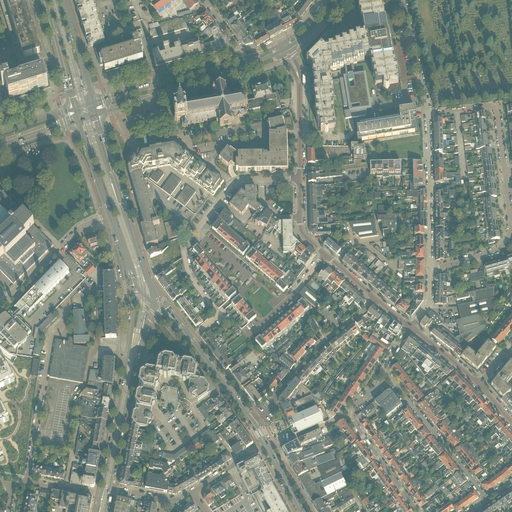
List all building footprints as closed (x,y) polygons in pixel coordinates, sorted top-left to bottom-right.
[(0,0),(0,2),(6,21),(8,29),(20,68),(48,60),(43,44),(42,41),(38,28),(36,29),(28,4),(30,3),(29,0),(0,0)] [(78,14),(80,19),(99,14),(94,0),(92,0),(88,1),(76,5),(77,10),(78,14)] [(148,0),(152,5),(151,6),(157,14),(156,14),(157,14),(176,0),(181,0),(191,12),(190,11),(195,8),(197,10),(200,8),(194,0),(148,0)] [(220,0),(221,2),(226,8),(232,4),(229,0),(220,0)] [(346,66),(346,64),(350,64),(351,64),(352,73),(353,77),(355,76),(354,66),(356,66),(356,62),(358,61),(359,63),(364,62),(363,58),(370,56),(372,66),(373,66),(375,80),(376,80),(377,84),(379,90),(381,92),(383,92),(385,89),(387,90),(385,93),(385,95),(386,96),(401,94),(399,83),(398,83),(397,73),(396,73),(393,59),(392,59),(389,38),(388,38),(386,24),(385,24),(384,17),(383,17),(382,10),(381,10),(380,6),(374,7),(373,2),(369,0),(367,3),(367,5),(358,6),(359,10),(360,10),(361,17),(362,16),(365,34),(355,36),(356,38),(353,38),(344,24),(306,62),(312,68),(313,68),(312,68),(315,84),(316,84),(317,87),(314,88),(316,95),(314,96),(317,111),(316,111),(318,127),(320,127),(321,132),(323,131),(327,134),(328,131),(334,131),(333,125),(334,124),(332,113),(333,113),(331,97),(332,97),(331,93),(335,93),(334,90),(333,90),(332,89),(334,89),(334,85),(333,85),(333,83),(340,82),(339,80),(331,81),(329,74),(333,73),(332,70),(339,69),(339,67),(343,67),(343,66),(344,66),(346,78),(348,77),(347,74),(346,66)] [(299,7),(298,9),(304,13),(309,7),(302,2),(301,4),(299,7)] [(241,18),(237,12),(238,11),(235,7),(230,11),(233,15),(226,20),(230,26),(241,18)] [(292,8),(286,11),(290,17),(291,16),(292,18),(294,17),(298,24),(302,21),(300,18),(294,10),(292,7),(292,8)] [(296,10),(295,12),(300,18),(304,13),(298,9),(297,10),(296,10)] [(290,17),(286,11),(279,15),(277,12),(272,15),(276,21),(277,21),(283,32),(298,24),(294,17),(292,18),(291,16),(290,17)] [(199,19),(202,23),(209,17),(206,13),(201,16),(200,15),(194,19),(196,22),(199,19)] [(83,28),(84,33),(103,28),(99,14),(80,19),(82,24),(81,24),(82,28),(83,28)] [(209,17),(202,23),(204,26),(200,29),(202,32),(214,23),(209,17)] [(150,31),(149,33),(151,39),(189,28),(182,19),(159,25),(160,28),(150,31)] [(231,27),(234,31),(241,26),(245,24),(244,22),(242,19),(231,27)] [(274,25),(271,27),(276,36),(283,32),(277,21),(276,21),(274,22),(275,24),(275,25),(274,25)] [(234,31),(238,36),(246,29),(246,28),(246,27),(246,26),(246,25),(246,24),(245,24),(241,27),(241,26),(234,31)] [(215,25),(203,33),(205,35),(206,34),(209,38),(210,38),(219,31),(215,25)] [(269,28),(265,30),(270,39),(276,36),(271,27),(269,28)] [(107,42),(103,28),(84,33),(86,38),(87,42),(89,47),(91,47),(97,45),(107,42)] [(246,29),(238,36),(241,41),(248,36),(245,33),(248,32),(248,31),(246,29)] [(225,40),(224,37),(223,37),(219,31),(210,38),(209,38),(201,45),(204,56),(208,55),(213,54),(217,53),(217,51),(219,50),(220,52),(224,51),(227,49),(225,40)] [(260,33),(258,34),(259,35),(259,37),(260,37),(263,43),(269,40),(266,35),(266,34),(265,33),(264,32),(264,31),(262,32),(261,32),(260,33)] [(253,37),(252,37),(253,38),(255,42),(257,46),(263,43),(260,37),(259,37),(259,35),(258,34),(253,37)] [(248,36),(241,41),(245,46),(253,44),(250,39),(252,38),(250,35),(248,36)] [(98,48),(95,49),(101,67),(103,67),(105,70),(109,69),(114,67),(114,68),(114,67),(119,66),(119,65),(123,64),(123,65),(124,64),(128,63),(129,63),(129,62),(132,61),(133,62),(133,61),(138,60),(142,58),(142,59),(143,59),(140,48),(142,47),(141,45),(140,40),(137,41),(136,37),(98,48)] [(197,39),(179,44),(184,62),(204,56),(201,45),(197,39)] [(184,62),(179,44),(152,52),(154,58),(155,64),(155,67),(156,67),(157,70),(184,62)] [(0,85),(0,87),(2,91),(5,101),(15,98),(17,98),(17,96),(48,86),(44,74),(46,73),(49,72),(47,68),(50,67),(48,60),(20,68),(2,74),(3,79),(4,80),(4,81),(2,81),(0,81),(0,85)] [(352,73),(347,74),(348,77),(346,78),(340,79),(339,78),(339,80),(340,82),(344,107),(359,105),(359,108),(344,111),(345,119),(365,116),(368,116),(366,104),(367,103),(368,103),(364,75),(355,76),(353,77),(352,73)] [(252,102),(250,110),(250,111),(264,108),(263,103),(262,100),(266,99),(267,102),(272,101),(272,104),(273,103),(275,110),(281,109),(277,95),(274,95),(273,94),(272,94),(269,84),(268,83),(264,84),(263,85),(263,86),(252,88),(255,100),(255,101),(252,102)] [(255,101),(255,100),(246,102),(244,100),(245,99),(245,98),(244,96),(243,96),(243,94),(244,94),(243,93),(243,94),(241,93),(242,92),(241,92),(241,93),(238,93),(238,92),(237,91),(237,92),(234,93),(233,92),(233,93),(233,94),(231,95),(229,92),(229,91),(228,92),(226,92),(225,89),(226,87),(225,88),(222,89),(221,86),(218,87),(218,89),(215,90),(214,89),(213,90),(214,90),(215,92),(213,92),(213,93),(213,94),(212,95),(211,94),(212,95),(212,98),(208,99),(207,97),(207,98),(207,99),(202,99),(202,98),(201,99),(201,100),(196,100),(196,99),(195,100),(196,101),(191,101),(190,100),(190,102),(185,102),(185,101),(185,102),(183,100),(182,100),(180,101),(180,100),(180,101),(179,103),(178,103),(179,103),(179,105),(178,105),(178,106),(179,105),(179,107),(178,107),(178,108),(178,109),(175,110),(175,108),(174,109),(174,110),(173,110),(175,121),(176,121),(176,122),(178,122),(177,121),(182,120),(182,122),(181,123),(182,123),(183,126),(182,126),(182,127),(183,126),(185,127),(184,128),(185,128),(185,127),(187,127),(187,128),(188,127),(187,127),(189,125),(189,124),(194,124),(194,125),(195,124),(194,123),(199,123),(199,124),(200,123),(200,122),(205,122),(205,123),(206,122),(206,121),(211,121),(211,122),(212,121),(211,120),(216,120),(216,122),(216,123),(217,124),(217,123),(220,122),(220,126),(220,127),(221,127),(231,125),(232,126),(233,125),(231,124),(231,121),(233,121),(234,121),(233,120),(234,118),(238,118),(237,118),(238,118),(242,117),(242,118),(242,117),(242,116),(245,115),(245,116),(246,115),(245,115),(246,113),(247,114),(247,113),(246,113),(246,111),(247,111),(246,110),(250,110),(252,102),(255,101)] [(360,128),(357,128),(358,137),(359,142),(360,141),(368,140),(371,139),(371,141),(376,140),(376,139),(379,138),(379,140),(384,139),(384,137),(387,137),(387,139),(392,138),(392,136),(395,136),(395,137),(400,137),(400,135),(403,134),(403,136),(419,134),(418,125),(415,126),(414,119),(413,116),(414,116),(416,115),(415,108),(412,108),(398,111),(399,111),(400,117),(400,118),(369,123),(366,124),(359,125),(360,128)] [(223,154),(219,159),(222,161),(221,161),(229,167),(231,164),(233,166),(236,168),(236,171),(239,171),(239,172),(248,172),(248,171),(251,171),(251,172),(251,171),(254,171),(254,172),(272,171),(272,170),(275,170),(275,172),(279,172),(279,171),(287,171),(287,170),(286,170),(286,168),(287,168),(287,150),(286,150),(286,147),(287,147),(287,146),(286,146),(286,144),(287,144),(287,134),(286,134),(286,131),(285,131),(283,123),(282,123),(282,120),(269,123),(269,126),(271,135),(269,135),(270,144),(271,147),(270,147),(271,147),(271,150),(270,150),(270,157),(267,157),(267,155),(263,156),(263,154),(254,154),(254,155),(251,155),(251,154),(250,154),(250,155),(248,155),(238,155),(230,149),(230,150),(227,148),(223,153),(223,152),(222,153),(223,154)] [(351,153),(353,153),(353,160),(364,160),(364,156),(366,156),(365,153),(364,153),(364,148),(362,148),(362,146),(360,146),(351,146),(351,153)] [(446,146),(434,147),(435,156),(440,156),(440,155),(446,155),(446,146)] [(174,147),(150,151),(150,153),(153,168),(169,166),(173,150),(174,147)] [(173,150),(169,166),(183,176),(184,174),(193,162),(174,147),(173,150)] [(131,175),(132,177),(142,174),(143,174),(146,170),(153,168),(150,151),(150,149),(137,151),(128,168),(130,176),(131,175)] [(310,149),(308,149),(308,163),(315,163),(315,162),(320,161),(320,157),(315,158),(315,149),(310,149)] [(337,152),(324,153),(325,163),(338,162),(337,152)] [(194,160),(193,162),(184,174),(198,185),(209,171),(199,164),(194,160)] [(342,166),(343,172),(367,169),(367,164),(361,164),(361,161),(353,161),(353,165),(342,166)] [(150,179),(157,184),(164,175),(159,171),(157,174),(154,173),(150,179)] [(213,174),(209,171),(198,185),(213,196),(224,182),(219,179),(216,177),(213,174)] [(334,173),(316,175),(308,176),(309,186),(316,186),(316,179),(335,177),(334,173)] [(142,174),(132,177),(131,177),(144,225),(141,226),(146,246),(158,243),(153,226),(159,224),(159,221),(156,222),(142,174)] [(161,190),(170,196),(181,182),(172,175),(161,190)] [(452,183),(452,185),(452,186),(452,187),(456,186),(461,185),(461,182),(460,176),(455,176),(455,179),(455,181),(455,182),(454,182),(451,183),(452,183)] [(176,200),(185,207),(195,193),(187,186),(176,200)] [(435,192),(435,198),(443,198),(446,198),(446,202),(450,202),(450,198),(450,197),(454,197),(454,191),(450,191),(450,187),(441,188),(441,189),(441,191),(442,191),(442,192),(435,192)] [(231,203),(229,206),(242,216),(248,208),(256,214),(252,218),(257,221),(255,223),(258,226),(259,225),(266,228),(272,217),(267,212),(266,213),(260,208),(256,204),(256,188),(248,188),(248,189),(245,189),(245,190),(245,191),(243,191),(242,193),(241,192),(235,199),(236,199),(234,201),(233,201),(233,202),(232,204),(231,203)] [(0,271),(13,285),(25,273),(28,270),(22,264),(36,251),(42,257),(53,246),(53,245),(53,246),(40,233),(39,232),(41,230),(40,229),(38,231),(34,226),(33,225),(34,224),(28,218),(24,214),(20,217),(18,216),(18,215),(17,212),(17,211),(15,205),(14,206),(15,206),(13,207),(10,199),(9,199),(9,200),(8,200),(4,193),(3,194),(2,195),(0,192),(0,271)] [(225,211),(218,219),(225,225),(232,217),(225,211)] [(317,212),(309,212),(309,220),(317,219),(325,219),(325,215),(324,215),(324,212),(325,212),(325,211),(317,212)] [(443,211),(436,211),(436,219),(441,219),(443,219),(445,219),(447,219),(447,211),(443,211)] [(383,238),(385,238),(401,238),(401,214),(377,214),(378,222),(381,222),(383,238)] [(279,222),(272,217),(266,228),(266,230),(268,232),(271,227),(274,229),(279,222)] [(317,219),(309,220),(310,227),(315,227),(317,227),(317,224),(319,224),(327,223),(328,223),(328,221),(327,218),(317,219)] [(182,219),(164,224),(168,239),(178,236),(188,223),(182,219)] [(234,219),(231,222),(233,223),(232,224),(239,229),(242,225),(234,219)] [(353,233),(360,239),(377,237),(374,221),(349,223),(353,233)] [(243,255),(249,248),(226,228),(222,225),(220,223),(218,222),(212,229),(243,255)] [(295,252),(301,245),(293,238),(293,235),(292,235),(292,233),(293,233),(292,222),(279,222),(274,229),(277,231),(275,233),(274,234),(274,235),(274,236),(274,237),(275,238),(276,238),(279,234),(281,236),(286,236),(286,238),(283,238),(283,253),(289,253),(292,255),(290,257),(295,252)] [(310,231),(310,232),(310,233),(313,236),(323,236),(329,236),(329,235),(331,235),(333,234),(333,232),(331,232),(323,232),(323,231),(320,231),(320,228),(315,228),(310,228),(310,231)] [(499,233),(488,234),(489,240),(487,240),(488,245),(495,243),(494,240),(499,239),(499,233)] [(91,237),(88,239),(89,241),(87,242),(89,245),(91,248),(93,250),(94,250),(94,251),(95,250),(95,248),(98,247),(95,236),(94,236),(91,237)] [(424,238),(414,238),(409,238),(409,243),(413,243),(413,241),(416,241),(416,246),(424,246),(424,238)] [(324,245),(331,250),(334,245),(328,240),(324,245)] [(153,251),(147,253),(149,257),(150,258),(161,254),(168,248),(166,243),(152,249),(153,251)] [(88,258),(87,257),(89,254),(79,244),(74,249),(86,260),(88,258)] [(295,252),(293,254),(294,255),(295,256),(296,256),(299,259),(300,257),(300,258),(307,250),(301,245),(295,252)] [(334,245),(331,250),(336,255),(341,250),(334,245)] [(192,251),(192,252),(193,252),(198,259),(200,257),(202,255),(203,254),(200,250),(197,247),(192,251)] [(300,257),(299,259),(298,260),(300,262),(301,261),(305,264),(315,252),(309,247),(307,250),(300,258),(300,257)] [(74,249),(70,253),(77,260),(80,263),(83,267),(88,262),(86,260),(74,249)] [(250,261),(256,254),(257,252),(254,249),(246,258),(250,261)] [(446,249),(436,249),(436,261),(440,261),(440,260),(444,260),(444,250),(446,250),(446,249)] [(254,265),(260,258),(261,256),(262,255),(258,251),(257,252),(256,254),(250,261),(254,265)] [(367,251),(364,255),(368,259),(372,255),(367,251)] [(194,262),(193,263),(194,264),(197,267),(198,266),(206,259),(203,255),(204,254),(203,254),(202,255),(200,257),(198,259),(195,261),(194,262)] [(347,265),(353,258),(348,254),(342,261),(347,265)] [(258,268),(264,261),(265,259),(261,256),(260,258),(254,265),(256,267),(258,268)] [(352,269),(358,262),(353,258),(347,265),(352,269)] [(502,260),(501,260),(504,270),(505,270),(508,271),(509,274),(511,274),(507,259),(506,259),(505,259),(505,258),(502,260)] [(206,259),(198,266),(201,270),(201,269),(209,263),(206,259)] [(261,271),(268,264),(269,263),(265,259),(264,261),(258,268),(261,271)] [(496,262),(495,262),(498,272),(504,270),(501,260),(501,261),(499,261),(499,260),(496,262)] [(265,275),(274,265),(270,261),(269,263),(268,264),(261,271),(265,275)] [(357,273),(362,266),(364,265),(359,261),(358,262),(352,269),(357,273)] [(490,264),(493,274),(494,277),(499,276),(498,272),(495,262),(495,263),(494,263),(493,262),(490,264)] [(60,263),(25,297),(35,307),(69,273),(69,272),(68,273),(59,264),(60,263)] [(209,263),(201,269),(201,270),(200,270),(204,274),(205,273),(212,267),(212,266),(209,263)] [(155,277),(155,278),(157,280),(158,281),(158,282),(165,291),(169,288),(173,285),(166,276),(172,271),(176,268),(173,264),(172,265),(169,267),(170,269),(165,273),(163,271),(162,272),(159,274),(158,275),(155,277)] [(487,275),(493,274),(490,264),(489,264),(488,265),(487,264),(488,264),(487,264),(484,265),(485,270),(487,275)] [(269,278),(277,268),(274,265),(265,275),(269,278)] [(215,270),(216,270),(212,266),(212,267),(205,273),(204,274),(203,274),(207,278),(208,277),(215,270)] [(361,277),(367,270),(362,266),(357,273),(361,277)] [(273,281),(281,271),(277,268),(269,278),(273,281)] [(324,270),(318,276),(325,282),(333,273),(328,269),(325,272),(324,270)] [(216,270),(215,270),(208,277),(207,278),(206,279),(209,283),(211,281),(217,276),(219,274),(216,270)] [(366,281),(372,274),(367,270),(361,277),(366,281)] [(281,271),(273,281),(277,285),(281,281),(283,278),(285,276),(286,277),(290,272),(288,271),(286,274),(282,271),(281,271)] [(471,281),(469,281),(470,283),(476,281),(476,282),(479,281),(483,280),(484,280),(482,271),(478,272),(476,273),(470,274),(471,281)] [(286,277),(285,279),(292,284),(297,278),(294,276),(290,272),(286,277)] [(325,282),(322,285),(324,287),(327,284),(330,287),(334,282),(334,283),(339,278),(334,273),(333,273),(325,282)] [(104,275),(104,290),(115,290),(115,274),(103,274),(103,275),(104,275)] [(219,274),(217,276),(211,281),(209,283),(213,287),(215,285),(215,284),(222,278),(219,274)] [(371,285),(377,278),(372,274),(366,281),(371,285),(370,285),(371,285)] [(436,275),(436,283),(448,283),(448,274),(444,274),(442,274),(442,276),(436,275)] [(330,287),(326,290),(328,291),(331,288),(335,292),(339,288),(341,285),(345,281),(340,277),(339,278),(334,283),(334,282),(330,287)] [(213,287),(216,291),(218,289),(226,282),(222,278),(215,284),(215,285),(213,287)] [(375,289),(376,289),(381,282),(377,278),(371,285),(375,289)] [(380,293),(386,286),(384,285),(385,283),(385,281),(384,280),(381,282),(376,289),(380,293)] [(288,287),(281,281),(277,285),(276,286),(283,292),(288,287)] [(226,282),(218,289),(216,291),(219,294),(222,293),(229,286),(226,282)] [(339,296),(340,296),(350,286),(346,282),(340,288),(342,290),(338,294),(340,296),(339,296)] [(170,289),(166,292),(170,298),(174,295),(175,294),(176,294),(178,293),(178,292),(173,286),(170,289)] [(229,286),(222,293),(219,294),(223,298),(225,296),(232,290),(233,290),(229,286)] [(342,301),(353,289),(350,286),(340,296),(342,298),(343,300),(342,301)] [(385,297),(391,290),(386,286),(380,293),(385,297)] [(174,295),(170,298),(173,301),(180,296),(181,296),(183,295),(182,294),(185,292),(187,290),(185,287),(178,292),(178,293),(176,294),(175,294),(174,295)] [(413,294),(413,297),(423,297),(424,287),(416,287),(410,287),(410,290),(413,290),(413,294)] [(494,298),(494,287),(485,289),(481,290),(472,292),(474,303),(494,298)] [(305,288),(299,294),(315,309),(321,302),(305,288)] [(391,290),(385,297),(389,301),(390,301),(395,294),(397,292),(393,288),(391,290)] [(345,302),(347,304),(357,293),(353,289),(342,301),(344,303),(345,302)] [(104,290),(105,306),(116,306),(115,290),(104,290)] [(236,294),(233,290),(232,290),(225,296),(223,298),(227,302),(236,294)] [(357,293),(347,304),(349,305),(354,301),(355,302),(356,302),(361,296),(357,293)] [(395,294),(390,301),(394,305),(400,298),(395,294)] [(334,295),(328,301),(331,305),(333,303),(337,299),(334,295)] [(356,302),(355,303),(357,306),(361,309),(363,306),(366,302),(366,300),(361,296),(356,302)] [(35,307),(25,297),(14,308),(15,308),(15,307),(19,310),(14,315),(10,312),(3,319),(4,319),(2,322),(1,321),(0,321),(0,334),(14,349),(19,344),(21,345),(22,344),(23,343),(24,342),(25,341),(26,340),(27,339),(26,338),(31,332),(16,317),(26,307),(29,311),(29,312),(35,307)] [(177,303),(180,307),(188,301),(184,297),(177,303)] [(242,301),(243,301),(239,297),(231,304),(230,305),(233,309),(235,308),(242,301)] [(408,310),(405,314),(410,318),(418,308),(420,305),(423,301),(423,299),(423,297),(413,297),(413,302),(416,302),(415,307),(413,304),(412,305),(410,307),(408,310)] [(409,299),(406,298),(403,302),(401,300),(399,303),(396,307),(400,310),(409,299)] [(474,303),(458,306),(461,320),(479,316),(494,312),(494,298),(474,303)] [(409,299),(400,310),(405,314),(408,310),(409,307),(408,306),(407,306),(411,301),(409,299)] [(188,301),(180,307),(183,311),(191,305),(192,304),(189,300),(188,301)] [(243,301),(242,301),(235,308),(233,309),(237,313),(238,312),(246,305),(243,301)] [(302,301),(298,304),(306,313),(309,310),(310,310),(312,308),(307,304),(306,306),(302,301)] [(341,302),(336,307),(339,310),(344,307),(345,306),(341,302)] [(298,304),(294,308),(300,315),(302,317),(302,318),(306,314),(306,313),(305,312),(298,304)] [(183,311),(186,315),(194,309),(191,305),(183,311)] [(241,316),(242,316),(249,309),(246,305),(238,312),(237,313),(241,316)] [(105,306),(105,322),(116,322),(116,306),(105,306)] [(368,317),(370,319),(377,310),(372,306),(371,309),(368,313),(370,315),(368,317)] [(339,310),(337,312),(341,316),(343,314),(344,313),(346,310),(347,310),(344,307),(339,310)] [(294,308),(290,311),(290,312),(297,319),(298,320),(302,317),(300,315),(294,308)] [(186,315),(189,319),(197,313),(194,309),(186,315)] [(245,319),(253,313),(249,309),(242,316),(241,316),(244,320),(245,319)] [(377,310),(370,319),(373,320),(375,318),(377,320),(382,314),(377,310)] [(74,338),(74,344),(90,343),(90,337),(88,338),(88,315),(84,315),(84,311),(74,312),(75,338),(74,338)] [(290,311),(286,314),(287,315),(293,322),(296,319),(297,319),(290,312),(290,311)] [(431,311),(420,325),(424,329),(427,326),(429,328),(442,324),(442,323),(441,322),(441,321),(440,320),(440,319),(439,318),(438,317),(435,314),(434,314),(431,311)] [(189,319),(193,323),(200,318),(197,313),(189,319)] [(253,313),(245,319),(244,320),(247,324),(256,317),(253,313)] [(286,314),(282,318),(283,318),(289,325),(291,327),(295,324),(293,322),(287,315),(286,314)] [(386,317),(383,315),(377,323),(379,325),(376,329),(378,330),(380,326),(386,317)] [(455,338),(448,347),(451,350),(455,353),(467,344),(466,344),(485,330),(482,322),(479,316),(461,320),(455,321),(459,335),(455,338)] [(379,334),(390,320),(386,317),(380,326),(378,330),(376,332),(379,334)] [(200,318),(193,323),(196,327),(203,322),(200,318)] [(282,318),(278,321),(279,322),(285,329),(287,331),(291,328),(291,327),(289,325),(283,318),(282,318)] [(359,319),(355,323),(358,327),(359,328),(361,327),(364,329),(366,328),(363,324),(359,319)] [(379,334),(380,335),(382,332),(385,334),(394,323),(390,320),(379,334)] [(278,321),(275,325),(281,332),(283,334),(287,331),(285,329),(279,322),(278,321)] [(116,322),(105,322),(106,338),(105,338),(117,338),(116,322)] [(511,327),(506,322),(502,326),(509,332),(511,328),(511,327)] [(394,323),(385,334),(388,336),(388,335),(389,336),(391,334),(398,326),(394,323)] [(275,325),(271,328),(277,336),(278,337),(279,337),(283,334),(281,332),(275,325)] [(353,325),(348,328),(353,335),(356,332),(358,331),(353,325)] [(398,326),(391,334),(396,338),(402,329),(398,326)] [(502,326),(499,331),(506,336),(509,332),(502,326)] [(271,328),(267,331),(274,339),(275,340),(278,337),(277,336),(271,328)] [(348,328),(343,332),(350,341),(352,339),(350,337),(353,335),(348,328)] [(434,331),(430,333),(442,342),(449,333),(443,328),(440,331),(437,329),(434,331)] [(205,334),(201,337),(205,343),(212,338),(214,336),(213,335),(212,333),(210,331),(207,332),(207,333),(205,334)] [(267,331),(263,335),(270,342),(272,344),(276,341),(275,340),(274,339),(267,331)] [(499,331),(495,335),(502,341),(503,339),(504,339),(506,337),(505,337),(506,336),(499,331)] [(343,332),(339,336),(343,342),(346,340),(348,342),(350,341),(343,332)] [(442,342),(448,347),(455,338),(449,333),(442,342)] [(263,335),(259,338),(266,346),(267,347),(268,348),(272,344),(270,342),(263,335)] [(305,341),(304,342),(310,348),(311,347),(315,344),(305,335),(302,338),(305,341)] [(369,340),(368,340),(386,352),(389,347),(372,335),(369,340)] [(502,341),(495,335),(491,339),(498,345),(500,343),(500,344),(502,341)] [(339,336),(334,340),(341,348),(343,347),(341,344),(343,342),(339,336)] [(405,343),(403,347),(401,350),(406,353),(407,354),(413,348),(413,347),(418,342),(411,336),(405,343)] [(56,339),(50,378),(85,383),(90,348),(73,345),(74,338),(70,337),(69,341),(56,339)] [(217,340),(214,341),(212,338),(205,343),(209,348),(218,342),(217,340)] [(259,338),(255,341),(256,342),(262,349),(263,350),(267,347),(266,346),(259,338)] [(334,340),(329,343),(336,352),(341,348),(334,340)] [(301,341),(297,345),(305,353),(309,349),(310,348),(304,342),(303,343),(301,341)] [(216,343),(209,348),(213,354),(219,349),(220,349),(223,346),(222,345),(221,345),(219,342),(218,342),(216,343)] [(413,348),(407,354),(410,358),(412,356),(416,351),(417,351),(422,345),(418,342),(413,347),(413,348)] [(466,351),(462,356),(466,360),(465,361),(477,371),(495,349),(488,342),(485,345),(483,343),(473,355),(468,350),(466,351)] [(297,349),(295,352),(301,357),(305,353),(297,345),(297,344),(294,347),(297,349)] [(455,353),(461,358),(462,356),(466,351),(464,349),(467,345),(466,344),(455,353)] [(327,345),(322,350),(330,358),(332,356),(330,353),(332,351),(327,345)] [(416,351),(412,356),(413,357),(414,357),(414,358),(416,359),(421,355),(421,354),(422,353),(427,348),(423,345),(422,345),(417,351),(416,351)] [(226,353),(227,352),(223,346),(220,349),(213,354),(217,359),(224,354),(226,353)] [(376,347),(373,352),(379,357),(383,351),(376,347)] [(421,355),(416,359),(418,361),(420,363),(421,362),(431,352),(427,348),(422,353),(421,354),(421,355)] [(276,355),(275,355),(277,357),(278,357),(280,359),(279,360),(280,361),(290,370),(295,364),(284,355),(286,353),(282,349),(276,355)] [(322,350),(318,354),(324,361),(325,362),(330,358),(322,350)] [(301,357),(295,352),(293,354),(291,353),(289,355),(297,362),(301,357)] [(373,352),(369,357),(376,362),(379,357),(373,352)] [(421,371),(423,369),(427,365),(429,362),(435,355),(431,352),(421,362),(417,367),(421,371)] [(217,359),(221,365),(228,360),(224,354),(217,359)] [(314,358),(313,359),(318,365),(322,369),(326,374),(327,372),(328,371),(324,367),(322,363),(324,361),(318,354),(314,358)] [(423,369),(421,371),(423,374),(424,375),(427,373),(429,372),(429,371),(430,370),(441,360),(440,360),(435,355),(429,362),(427,365),(423,369)] [(156,371),(155,375),(157,376),(160,376),(163,377),(163,378),(167,379),(168,378),(169,378),(171,376),(175,377),(178,360),(175,360),(174,360),(173,358),(164,356),(162,358),(158,361),(156,371)] [(367,356),(364,361),(366,362),(372,366),(376,362),(369,357),(367,356)] [(90,371),(88,380),(113,385),(115,358),(103,357),(102,372),(90,371)] [(228,360),(221,365),(226,370),(228,368),(232,365),(235,363),(231,357),(228,360)] [(0,388),(3,387),(10,383),(9,381),(13,379),(14,379),(11,374),(7,366),(5,367),(5,366),(4,364),(1,361),(0,359),(0,388)] [(26,359),(26,361),(33,362),(31,375),(37,376),(39,360),(26,359)] [(146,364),(146,368),(146,369),(156,371),(158,361),(158,360),(153,359),(151,359),(147,362),(146,364)] [(313,359),(308,365),(316,372),(318,370),(316,368),(318,365),(313,359)] [(178,360),(175,377),(179,378),(180,380),(182,380),(182,381),(186,382),(187,381),(190,382),(190,379),(191,377),(196,378),(197,372),(197,371),(198,369),(196,367),(194,363),(193,362),(184,360),(182,362),(181,361),(178,360)] [(429,372),(427,373),(427,374),(428,375),(430,377),(434,373),(433,372),(437,368),(439,370),(445,364),(441,361),(441,360),(430,370),(429,371),(429,372)] [(277,365),(275,367),(285,376),(290,370),(280,361),(279,363),(280,363),(278,366),(277,365)] [(366,362),(363,367),(369,371),(372,366),(366,362)] [(508,394),(509,393),(511,391),(511,362),(511,363),(511,362),(491,385),(502,398),(508,394)] [(236,363),(229,369),(232,373),(240,368),(239,367),(236,363)] [(390,369),(394,374),(400,369),(396,364),(390,369)] [(437,375),(439,377),(449,367),(445,364),(439,370),(441,371),(437,375)] [(308,365),(304,369),(310,374),(312,372),(315,374),(316,372),(308,365)] [(244,374),(237,380),(241,385),(253,376),(254,375),(257,372),(252,366),(248,370),(247,368),(242,371),(244,374)] [(285,376),(275,367),(273,370),(277,373),(275,375),(281,380),(285,376)] [(363,367),(359,372),(366,376),(369,371),(363,367)] [(449,367),(439,377),(441,378),(445,375),(447,376),(453,371),(449,367)] [(140,373),(138,382),(140,384),(139,385),(139,388),(155,391),(156,387),(158,386),(158,384),(159,384),(160,384),(160,380),(160,379),(160,376),(157,376),(155,375),(156,371),(146,369),(146,368),(145,369),(142,372),(140,373)] [(233,375),(237,380),(244,374),(242,371),(241,369),(233,375)] [(304,369),(300,374),(308,381),(310,382),(313,378),(312,377),(312,376),(310,374),(304,369)] [(394,374),(398,379),(404,374),(400,369),(394,374)] [(257,372),(254,375),(258,379),(263,374),(259,370),(257,372)] [(190,382),(188,391),(189,393),(188,394),(191,397),(192,398),(195,398),(198,402),(208,395),(209,389),(209,387),(204,380),(202,379),(202,378),(198,372),(197,372),(196,378),(191,377),(190,379),(190,382)] [(359,372),(356,377),(362,381),(366,376),(359,372)] [(448,386),(450,384),(458,376),(455,372),(448,379),(448,378),(446,380),(447,381),(445,383),(448,386)] [(273,378),(271,381),(277,386),(281,381),(272,374),(270,376),(273,378)] [(308,381),(300,374),(296,378),(304,385),(308,381)] [(398,379),(402,383),(408,379),(404,374),(398,379)] [(253,377),(241,386),(244,390),(255,382),(256,381),(258,379),(254,375),(253,376),(253,377)] [(451,386),(453,388),(462,379),(458,376),(450,384),(454,381),(455,382),(451,386)] [(356,377),(353,382),(359,386),(362,381),(356,377)] [(255,382),(244,390),(249,396),(255,391),(264,383),(263,382),(258,379),(256,381),(255,382)] [(281,397),(278,401),(281,408),(289,404),(289,402),(299,389),(298,387),(299,386),(301,384),(301,383),(298,381),(296,379),(295,379),(293,382),(290,386),(288,389),(283,394),(281,397)] [(402,383),(405,388),(411,383),(408,379),(402,383)] [(453,388),(454,390),(455,390),(459,386),(461,388),(466,383),(462,379),(453,388)] [(87,386),(86,389),(101,392),(112,394),(113,385),(88,380),(87,386)] [(264,380),(263,382),(264,383),(273,391),(274,390),(277,386),(271,381),(269,383),(264,380)] [(353,382),(349,387),(355,391),(359,386),(353,382)] [(255,391),(249,396),(252,400),(252,399),(254,401),(253,401),(255,405),(273,391),(264,383),(255,391)] [(411,383),(405,388),(407,390),(409,393),(415,388),(413,385),(411,383)] [(458,394),(460,395),(461,394),(469,386),(466,383),(461,388),(462,390),(459,393),(458,394)] [(160,403),(159,403),(160,404),(159,405),(159,406),(160,407),(161,408),(165,409),(172,410),(173,410),(177,411),(177,410),(178,406),(179,400),(180,397),(181,392),(181,390),(179,389),(177,389),(176,387),(172,386),(170,386),(169,387),(168,387),(165,387),(164,387),(161,389),(160,390),(160,393),(162,391),(161,396),(160,403)] [(460,395),(462,397),(466,393),(467,395),(472,390),(469,386),(461,394),(460,395)] [(349,387),(346,392),(352,396),(355,391),(349,387)] [(132,423),(131,426),(148,429),(149,425),(151,424),(151,422),(152,422),(153,422),(153,420),(153,418),(153,417),(153,416),(151,414),(151,413),(152,410),(152,407),(153,406),(155,405),(155,403),(156,403),(157,399),(156,398),(157,397),(155,395),(155,391),(139,388),(138,390),(139,391),(136,393),(135,401),(136,403),(135,404),(135,407),(134,409),(135,410),(133,412),(131,420),(133,422),(132,423)] [(409,393),(413,397),(419,392),(415,388),(409,393)] [(374,402),(360,413),(364,418),(365,419),(368,415),(379,407),(384,413),(384,414),(385,415),(386,417),(401,405),(402,404),(401,404),(401,403),(399,401),(389,389),(374,401),(374,402)] [(418,404),(422,409),(432,400),(437,396),(440,394),(441,393),(437,389),(418,404)] [(79,396),(82,397),(97,399),(98,395),(98,392),(86,390),(79,396)] [(316,390),(312,394),(317,399),(319,401),(321,399),(322,397),(321,397),(320,396),(320,395),(316,390)] [(469,397),(465,401),(467,403),(476,394),(472,390),(467,395),(469,397)] [(98,395),(97,399),(103,400),(103,399),(111,400),(112,394),(101,392),(100,396),(98,395)] [(346,392),(342,397),(349,401),(352,396),(346,392)] [(419,392),(413,397),(417,402),(423,397),(419,392)] [(511,392),(508,394),(502,398),(501,400),(508,407),(511,403),(511,392)] [(476,394),(467,403),(469,404),(473,400),(475,402),(476,401),(480,397),(476,394)] [(202,405),(204,408),(205,410),(206,411),(221,400),(218,395),(211,400),(213,402),(210,404),(209,405),(208,406),(205,403),(202,405)] [(97,399),(82,397),(82,400),(82,402),(88,408),(97,409),(108,412),(111,400),(103,399),(103,400),(97,399)] [(349,401),(342,397),(339,402),(345,406),(349,401)] [(71,409),(78,410),(75,423),(76,420),(78,420),(82,419),(87,425),(89,423),(87,420),(87,419),(84,418),(93,419),(107,422),(108,412),(97,409),(88,408),(82,402),(78,398),(71,408),(71,409)] [(473,409),(475,411),(484,402),(481,398),(475,403),(477,405),(473,409)] [(221,400),(206,411),(207,412),(208,413),(212,410),(213,410),(215,408),(216,410),(217,410),(225,405),(221,400)] [(432,400),(422,409),(425,413),(432,408),(436,405),(432,400)] [(292,410),(284,414),(287,420),(295,417),(316,407),(314,401),(312,402),(309,403),(307,404),(304,405),(302,406),(299,407),(297,408),(292,410)] [(342,406),(337,403),(335,401),(332,406),(338,411),(342,406)] [(281,408),(284,414),(292,410),(297,408),(295,403),(294,402),(289,404),(281,408)] [(481,409),(482,411),(488,406),(484,402),(475,411),(476,412),(481,409)] [(0,424),(0,425),(5,422),(4,420),(8,418),(6,413),(1,405),(0,405),(0,424)] [(215,417),(217,419),(228,411),(227,410),(228,409),(226,406),(219,411),(221,413),(215,417)] [(326,410),(325,412),(329,420),(335,416),(338,411),(332,406),(328,411),(326,410)] [(477,418),(479,420),(491,410),(488,406),(482,411),(484,412),(477,418)] [(287,420),(289,425),(294,436),(302,432),(323,423),(321,418),(323,418),(320,411),(318,411),(316,407),(295,417),(287,420)] [(399,417),(394,421),(395,423),(400,420),(410,411),(407,407),(403,410),(401,412),(398,415),(399,417)] [(432,408),(425,413),(428,417),(439,409),(437,407),(433,410),(432,408)] [(439,409),(428,417),(432,422),(438,416),(437,414),(441,411),(439,409)] [(491,410),(479,420),(482,424),(489,418),(491,416),(494,413),(491,410)] [(228,411),(217,419),(221,425),(224,423),(224,422),(232,415),(230,412),(229,412),(228,411)] [(410,411),(400,420),(401,422),(406,418),(407,420),(413,415),(410,411)] [(482,424),(482,425),(483,427),(482,427),(484,429),(485,428),(488,425),(497,417),(494,413),(491,416),(489,418),(482,424)] [(407,420),(402,424),(404,426),(409,422),(410,424),(417,419),(413,415),(407,420)] [(438,416),(432,422),(435,426),(439,423),(446,417),(444,415),(440,419),(438,416)] [(234,417),(222,425),(226,430),(237,422),(234,417)] [(362,422),(361,424),(364,429),(373,423),(373,422),(374,422),(378,419),(376,417),(369,422),(367,419),(365,421),(362,422)] [(497,417),(488,425),(488,426),(489,426),(490,427),(494,424),(496,425),(501,421),(498,417),(497,417)] [(440,424),(436,427),(440,431),(446,426),(450,423),(447,418),(440,424)] [(93,419),(93,422),(97,423),(96,427),(105,428),(107,422),(93,419)] [(373,423),(364,429),(368,434),(374,429),(376,428),(374,424),(375,424),(376,423),(377,424),(380,422),(379,420),(378,420),(378,419),(374,422),(373,422),(373,423)] [(412,426),(407,429),(409,431),(420,423),(417,419),(410,424),(412,426)] [(337,424),(340,429),(346,425),(343,420),(337,424)] [(81,422),(80,426),(83,429),(85,432),(87,434),(88,434),(90,435),(94,438),(103,440),(104,435),(95,433),(94,432),(92,430),(81,422)] [(226,430),(220,434),(224,440),(241,428),(237,422),(226,430)] [(494,431),(495,433),(496,434),(505,426),(502,422),(496,426),(495,427),(496,429),(497,429),(495,431),(494,431)] [(420,423),(409,431),(411,433),(415,430),(417,432),(419,430),(423,427),(420,423)] [(340,429),(344,434),(350,430),(346,425),(340,429)] [(446,426),(440,431),(440,432),(443,436),(454,427),(452,425),(448,428),(446,426)] [(130,432),(146,435),(146,432),(139,431),(140,428),(131,426),(131,427),(130,428),(130,429),(130,430),(130,432)] [(508,429),(505,426),(496,434),(499,438),(503,434),(508,429)] [(415,438),(416,440),(427,431),(424,427),(417,433),(418,435),(415,438)] [(454,427),(443,436),(446,440),(453,434),(451,432),(455,429),(454,427)] [(224,440),(228,445),(245,433),(241,428),(224,440)] [(368,434),(372,439),(381,432),(380,430),(378,432),(379,433),(377,434),(374,429),(368,434)] [(500,439),(502,441),(511,433),(508,429),(503,434),(505,435),(500,439)] [(344,434),(347,439),(354,435),(350,430),(344,434)] [(212,433),(206,438),(212,446),(219,440),(216,437),(214,433),(213,431),(211,432),(212,433)] [(320,431),(298,440),(299,441),(301,446),(304,445),(305,446),(307,445),(309,449),(332,440),(330,437),(327,438),(324,439),(323,436),(320,431)] [(427,431),(416,440),(418,442),(422,439),(423,441),(430,435),(427,431)] [(453,434),(446,440),(450,444),(461,436),(457,431),(453,434)] [(381,432),(372,439),(375,444),(381,440),(383,438),(383,439),(385,438),(382,434),(383,434),(382,432),(381,432)] [(228,445),(231,449),(236,446),(248,438),(245,433),(228,445)] [(504,446),(510,441),(511,439),(511,433),(502,441),(499,444),(501,447),(503,445),(504,446)] [(354,435),(347,439),(351,444),(357,440),(354,435)] [(461,436),(450,444),(453,448),(460,443),(458,441),(462,438),(461,436)] [(425,442),(421,445),(422,446),(423,446),(425,448),(434,441),(431,437),(427,440),(425,442)] [(128,441),(128,444),(153,449),(154,443),(138,440),(129,438),(129,439),(128,440),(128,441)] [(253,444),(248,438),(236,446),(231,449),(236,456),(253,444)] [(381,440),(375,444),(379,449),(390,441),(389,439),(388,439),(385,441),(383,439),(383,438),(381,440)] [(503,450),(505,452),(505,451),(511,445),(511,439),(510,441),(511,443),(503,450)] [(302,451),(287,457),(288,460),(292,467),(299,463),(314,457),(325,453),(323,448),(333,444),(332,440),(309,449),(302,451)] [(353,450),(354,452),(363,445),(360,440),(351,446),(354,449),(353,450)] [(93,457),(100,458),(101,453),(88,451),(82,446),(82,445),(77,441),(75,456),(77,454),(79,455),(82,455),(84,456),(88,456),(93,457)] [(282,449),(287,457),(302,451),(297,441),(292,444),(292,443),(282,449)] [(390,441),(379,449),(383,454),(387,451),(389,450),(386,446),(387,444),(388,445),(388,446),(391,443),(390,441)] [(429,448),(431,450),(437,445),(434,441),(424,449),(425,451),(429,448)] [(88,451),(101,453),(101,448),(102,446),(93,443),(93,446),(89,446),(88,451)] [(454,449),(458,454),(468,445),(467,443),(462,446),(460,444),(454,449)] [(127,450),(126,452),(135,453),(135,452),(151,455),(153,449),(128,444),(127,447),(127,448),(126,449),(127,450)] [(359,452),(361,454),(367,450),(363,445),(354,452),(356,455),(359,452)] [(428,455),(430,457),(440,448),(437,445),(431,450),(428,452),(430,453),(428,455)] [(468,445),(458,454),(461,458),(467,453),(472,449),(471,448),(470,447),(468,445)] [(440,448),(430,457),(431,459),(436,456),(437,458),(444,452),(440,448)] [(218,453),(225,463),(231,459),(225,449),(222,451),(222,450),(218,453)] [(467,453),(461,458),(464,462),(474,454),(475,454),(475,453),(472,449),(467,453)] [(358,459),(355,461),(358,464),(359,463),(363,461),(361,459),(363,457),(365,459),(371,455),(367,450),(361,454),(357,457),(358,459)] [(383,455),(387,460),(397,453),(396,451),(393,453),(394,454),(392,455),(389,451),(383,455)] [(292,467),(298,477),(300,476),(309,470),(317,468),(318,467),(317,466),(335,459),(333,454),(332,452),(330,453),(315,459),(314,457),(299,463),(292,467)] [(216,457),(213,459),(214,461),(214,462),(218,468),(224,464),(221,460),(219,458),(220,457),(217,453),(214,455),(216,457)] [(387,460),(391,466),(397,461),(394,457),(395,456),(396,457),(398,455),(397,453),(387,460)] [(436,464),(437,466),(448,458),(444,453),(438,458),(440,461),(436,464)] [(474,454),(464,462),(468,466),(474,461),(478,458),(477,456),(476,455),(475,453),(475,454),(474,454)] [(363,461),(359,463),(363,468),(374,460),(371,455),(365,459),(363,461)] [(88,456),(86,468),(98,470),(100,458),(93,457),(88,456)] [(270,477),(266,469),(266,470),(265,467),(262,460),(261,460),(259,456),(257,457),(238,467),(236,468),(239,472),(241,477),(243,479),(243,480),(251,496),(252,495),(262,490),(274,484),(270,477)] [(397,461),(391,466),(394,471),(404,464),(404,463),(412,458),(411,456),(409,458),(403,462),(402,462),(401,463),(401,464),(400,465),(399,464),(401,462),(399,459),(397,461)] [(218,468),(214,462),(211,457),(205,462),(212,472),(218,468)] [(443,465),(445,467),(451,462),(448,458),(437,466),(439,468),(439,469),(443,465)] [(474,461),(468,466),(471,471),(480,464),(478,462),(480,460),(478,458),(474,461)] [(339,459),(337,460),(318,467),(317,468),(323,481),(340,473),(342,472),(339,462),(339,461),(339,459)] [(368,471),(369,473),(379,466),(375,461),(369,465),(372,470),(371,471),(370,470),(368,471)] [(507,467),(505,468),(510,474),(511,472),(511,468),(505,461),(503,463),(507,467)] [(146,485),(145,489),(167,493),(168,483),(165,478),(164,476),(167,474),(166,473),(171,470),(169,465),(150,462),(148,473),(147,479),(146,485)] [(443,473),(445,475),(455,467),(451,462),(445,467),(447,469),(443,473)] [(485,462),(472,472),(475,476),(482,471),(480,469),(487,464),(485,462)] [(124,466),(123,468),(131,470),(131,469),(141,471),(142,469),(138,468),(137,468),(132,467),(133,464),(124,463),(124,464),(123,465),(124,466)] [(199,463),(197,465),(201,470),(205,477),(211,473),(207,466),(203,469),(202,467),(202,466),(200,463),(199,463)] [(394,471),(398,476),(407,469),(407,468),(405,469),(404,467),(406,466),(404,463),(394,471)] [(73,465),(73,468),(77,470),(83,473),(97,475),(98,470),(86,468),(84,467),(79,466),(77,466),(73,465)] [(33,466),(32,474),(35,475),(39,476),(40,468),(33,466)] [(46,469),(45,477),(51,478),(53,467),(47,466),(46,469)] [(53,467),(51,478),(57,479),(58,471),(59,467),(53,466),(53,467)] [(370,474),(369,475),(372,478),(372,479),(374,477),(383,471),(379,466),(369,473),(370,474)] [(500,466),(498,467),(506,477),(510,474),(505,468),(503,470),(500,466)] [(455,467),(445,475),(446,477),(451,474),(452,476),(459,471),(455,467)] [(500,473),(498,474),(503,480),(506,477),(498,467),(496,469),(500,473)] [(123,468),(122,474),(136,476),(136,474),(131,473),(131,470),(123,468)] [(195,468),(192,469),(195,474),(197,476),(199,481),(205,477),(201,470),(197,472),(195,468)] [(77,470),(75,474),(82,477),(96,480),(97,475),(83,473),(77,470)] [(309,470),(300,476),(303,481),(310,477),(308,474),(310,473),(309,470)] [(406,470),(398,476),(402,481),(412,474),(410,472),(408,473),(407,472),(406,470)] [(74,473),(72,471),(70,484),(90,488),(90,487),(91,488),(92,488),(93,488),(94,487),(95,486),(95,485),(95,484),(96,480),(82,477),(74,473)] [(189,471),(186,472),(193,484),(198,481),(196,477),(194,474),(192,475),(189,471)] [(375,482),(374,483),(375,485),(375,484),(376,484),(376,483),(377,483),(386,476),(383,471),(374,477),(376,481),(375,482)] [(493,471),(491,473),(499,483),(503,480),(498,474),(496,476),(493,471)] [(182,476),(188,487),(193,484),(186,472),(184,474),(184,475),(182,476)] [(300,476),(298,477),(312,504),(326,496),(347,486),(340,473),(342,472),(340,473),(323,481),(320,482),(314,485),(310,477),(303,481),(300,476)] [(450,479),(450,480),(453,484),(463,476),(459,472),(455,475),(450,479)] [(492,478),(490,480),(495,486),(499,483),(491,473),(489,474),(492,478)] [(122,474),(121,479),(143,484),(144,478),(143,478),(136,476),(122,474)] [(412,474),(402,481),(405,486),(412,482),(412,481),(410,479),(410,478),(409,478),(411,477),(413,475),(412,474)] [(491,489),(483,478),(480,474),(476,477),(486,491),(487,491),(491,489)] [(181,475),(176,478),(179,483),(178,483),(182,490),(188,487),(182,476),(181,475)] [(376,483),(376,484),(378,485),(380,489),(381,488),(390,481),(386,476),(377,483),(376,483)] [(463,476),(453,484),(457,489),(467,482),(463,476)] [(233,491),(235,490),(233,486),(234,485),(232,482),(229,477),(225,480),(233,491)] [(485,477),(483,478),(491,489),(495,486),(490,480),(488,481),(485,477)] [(120,484),(145,489),(146,485),(143,484),(121,479),(120,483),(120,484)] [(173,485),(177,493),(182,490),(178,483),(176,480),(174,481),(176,484),(174,486),(173,485)] [(225,480),(221,483),(225,490),(225,491),(227,492),(229,491),(231,493),(233,491),(225,480)] [(414,481),(406,487),(410,492),(420,485),(423,482),(422,481),(422,480),(418,483),(416,484),(414,481)] [(383,492),(384,493),(388,491),(394,486),(390,481),(381,488),(383,491),(383,492)] [(467,483),(463,486),(470,495),(474,501),(478,498),(478,497),(474,491),(472,493),(469,489),(471,487),(467,483)] [(173,485),(172,485),(169,484),(168,493),(175,494),(177,493),(173,485)] [(220,484),(216,487),(223,498),(226,501),(228,500),(225,496),(222,492),(225,490),(220,484)] [(262,511),(263,511),(289,511),(284,502),(277,490),(274,484),(262,490),(252,495),(261,511),(262,511)] [(331,494),(333,497),(337,495),(342,504),(336,507),(339,511),(340,511),(348,507),(355,502),(350,492),(353,491),(349,485),(347,486),(340,490),(336,492),(331,494)] [(420,485),(410,492),(413,497),(420,493),(417,489),(419,488),(421,487),(420,485)] [(388,491),(384,493),(384,494),(385,495),(387,494),(387,493),(388,492),(391,496),(397,492),(394,486),(388,491)] [(216,487),(212,490),(216,496),(218,495),(221,499),(223,498),(216,487)] [(461,487),(459,489),(460,490),(462,494),(470,504),(474,501),(470,495),(468,496),(465,492),(461,487)] [(211,490),(207,493),(214,504),(216,503),(213,498),(215,497),(211,490)] [(62,493),(52,491),(51,496),(50,500),(61,502),(62,493)] [(426,493),(424,495),(421,491),(420,493),(413,497),(417,502),(427,495),(429,494),(428,492),(426,493)] [(427,495),(417,502),(421,507),(425,504),(427,503),(425,500),(427,499),(431,496),(431,492),(429,494),(427,495)] [(28,494),(26,502),(38,503),(39,497),(39,496),(32,495),(32,494),(28,493),(28,494)] [(89,511),(92,498),(62,493),(60,509),(66,510),(65,511),(89,511)] [(205,495),(204,500),(208,506),(211,505),(213,508),(211,510),(212,511),(218,509),(216,507),(214,504),(207,493),(205,495)] [(386,506),(385,507),(387,508),(390,506),(396,502),(402,498),(398,493),(394,495),(392,497),(389,499),(388,500),(390,503),(386,506)] [(509,508),(511,506),(511,500),(506,493),(501,497),(509,508)] [(317,501),(312,504),(315,509),(329,501),(334,498),(333,497),(331,494),(320,499),(317,501)] [(464,499),(462,501),(466,507),(470,504),(462,494),(460,495),(464,499)] [(456,497),(454,499),(462,510),(466,507),(462,501),(460,502),(456,497)] [(501,497),(495,501),(499,507),(501,510),(502,511),(503,511),(506,510),(507,510),(509,508),(501,497)] [(117,498),(116,503),(124,505),(129,506),(129,507),(135,509),(136,501),(125,500),(118,498),(117,498)] [(397,504),(400,507),(406,503),(402,498),(396,502),(390,506),(391,508),(397,504)] [(458,511),(462,510),(454,499),(452,501),(453,503),(451,504),(456,511),(458,511)] [(329,501),(315,509),(317,511),(324,511),(327,511),(326,510),(330,508),(328,505),(329,504),(331,503),(329,501)] [(443,502),(441,504),(447,511),(450,511),(454,510),(448,501),(444,504),(443,502)] [(495,501),(490,504),(495,511),(502,511),(501,510),(499,507),(495,501)] [(116,503),(114,511),(134,511),(136,509),(135,509),(129,507),(129,506),(124,505),(116,503)] [(143,506),(143,508),(155,511),(156,505),(145,503),(144,506),(143,506)] [(397,511),(403,511),(409,508),(406,503),(400,507),(396,510),(397,511)]
